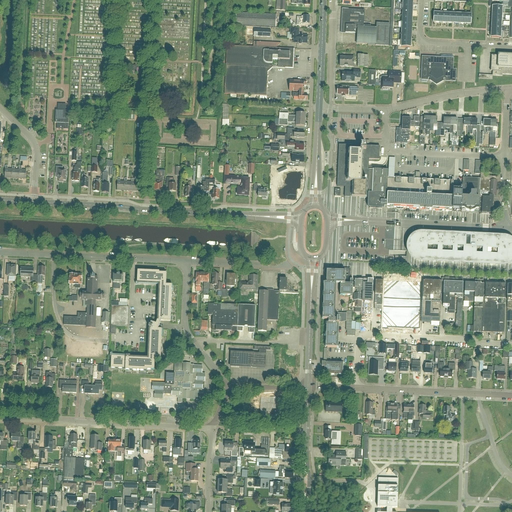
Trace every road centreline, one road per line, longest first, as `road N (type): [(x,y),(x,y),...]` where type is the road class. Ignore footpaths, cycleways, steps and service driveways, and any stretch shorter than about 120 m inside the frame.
road 1 (unclassified): [(0,419),(210,429)]
road 2 (residential): [(511,344),(366,334),(357,338),(355,388)]
road 3 (residential): [(0,253),(187,261)]
road 4 (residential): [(504,157),(385,151),(385,111)]
road 5 (unclassified): [(511,395),(355,388)]
road 6 (tertiary): [(504,228),(354,221)]
road 7 (residential): [(230,389),(188,334),(187,261)]
road 8 (residential): [(511,46),(422,42),(420,0)]
road 9 (tertiary): [(146,210),(271,217)]
road 10 (unclassified): [(385,111),(507,89)]
